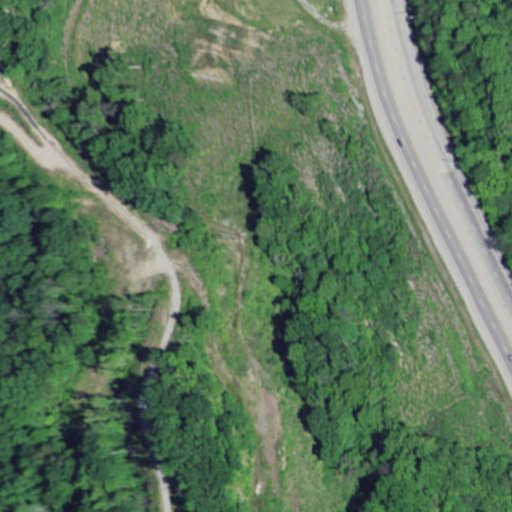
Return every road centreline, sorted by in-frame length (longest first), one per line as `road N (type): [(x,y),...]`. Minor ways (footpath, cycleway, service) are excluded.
road 1 (trunk): [(360,0),(404,151),(511,370)]
road 2 (trunk): [(511,295),(423,109),(393,0)]
